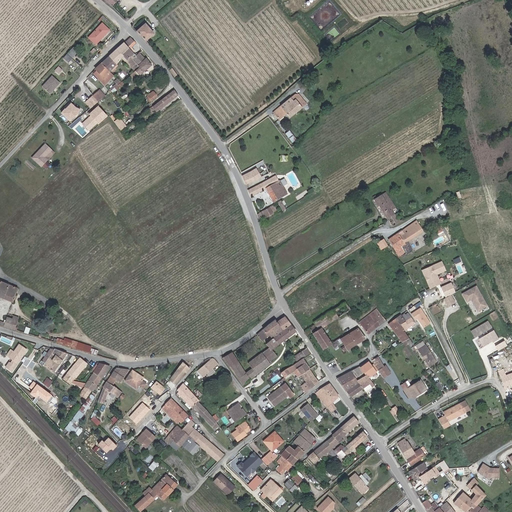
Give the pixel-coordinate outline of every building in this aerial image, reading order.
[(344,15),(341,12),(332,18),(339,26),(349,19),(346,14),(344,15)] [(112,28),(105,22),(91,36),(98,42),(112,28)] [(157,31),(147,22),(138,30),(148,39),(157,31)] [(332,30),(328,24),(322,28),(326,34),(332,30)] [(339,40),(332,30),(326,34),(333,44),(339,40)] [(127,42),(130,46),(136,39),(133,36),(127,42)] [(112,70),(126,54),(124,52),(130,46),(127,42),(126,41),(114,52),(104,61),(112,70)] [(80,49),(75,45),(69,51),(74,56),(80,49)] [(124,52),(126,54),(131,60),(135,57),(138,54),(130,46),(124,52)] [(142,65),(138,69),(132,73),(136,78),(138,76),(138,77),(141,74),(142,74),(154,64),(148,56),(147,58),(141,51),(138,54),(135,57),(138,60),(142,65)] [(73,58),(68,53),(64,57),(69,61),(73,58)] [(142,65),(138,60),(134,64),(138,69),(142,65)] [(107,76),(112,70),(104,61),(98,66),(107,76)] [(61,81),(54,74),(43,85),(50,92),(61,81)] [(181,93),(176,88),(158,101),(162,107),(181,93)] [(95,95),(100,101),(106,95),(101,89),(95,95)] [(146,96),(150,102),(158,96),(154,90),(146,96)] [(95,105),(100,101),(95,95),(91,99),(95,105)] [(301,95),(297,95),(275,112),(281,119),(289,113),(293,117),(309,104),(305,99),(304,99),(301,95)] [(69,119),(80,108),(74,105),(70,102),(65,107),(64,107),(60,110),(69,119)] [(108,115),(99,105),(91,113),(92,115),(78,127),(84,134),(99,121),(100,122),(108,115)] [(120,130),(127,126),(120,117),(114,121),(120,130)] [(290,130),(286,133),(292,143),(296,140),(290,130)] [(50,150),(44,144),(32,157),(41,166),(41,165),(46,161),(46,160),(43,157),(46,154),(50,150)] [(253,171),(256,179),(262,176),(258,168),(253,171)] [(256,179),(253,171),(244,175),(247,183),(256,179)] [(279,180),(277,175),(248,190),(251,196),(267,189),(274,201),(287,194),(283,186),(280,180),(279,180)] [(379,206),(387,219),(395,214),(392,209),(396,207),(386,192),(374,199),(378,206),(379,206)] [(276,210),(273,205),(258,214),(260,220),(274,212),(276,210)] [(451,218),(443,205),(431,212),(434,217),(439,215),(443,222),(451,218)] [(395,214),(387,219),(392,227),(404,219),(401,214),(402,213),(402,212),(402,211),(400,211),(399,212),(395,214)] [(405,235),(419,225),(417,220),(402,230),(405,235)] [(405,235),(402,230),(388,240),(398,256),(409,250),(405,243),(423,231),(419,225),(405,235)] [(380,249),(387,245),(383,239),(376,243),(380,249)] [(387,245),(380,249),(384,255),(391,251),(387,245)] [(438,274),(446,270),(442,260),(422,269),(430,288),(442,283),(438,274)] [(10,284),(4,281),(0,279),(0,290),(2,291),(2,292),(3,292),(2,296),(11,300),(17,286),(10,284)] [(475,284),(461,291),(466,299),(473,295),(475,298),(472,300),(477,308),(486,303),(475,284)] [(449,293),(443,297),(447,303),(453,300),(449,293)] [(430,316),(422,301),(416,305),(418,309),(423,316),(424,316),(426,319),(430,316)] [(352,309),(347,302),(323,317),(315,322),(317,325),(306,332),(307,335),(310,333),(322,350),(325,348),(332,344),(322,327),(352,309)] [(372,313),(380,324),(386,319),(378,308),(372,313)] [(18,313),(12,311),(10,317),(5,315),(3,320),(0,318),(0,323),(3,325),(15,329),(15,326),(14,326),(18,313)] [(380,324),(372,313),(367,317),(376,327),(380,324)] [(407,314),(403,317),(406,321),(401,324),(405,329),(417,321),(413,316),(409,318),(407,314)] [(390,323),(395,329),(401,324),(406,321),(403,317),(401,315),(390,323)] [(283,329),(291,324),(285,316),(278,322),(283,329)] [(369,333),(376,327),(367,317),(361,322),(363,324),(369,333)] [(277,334),(283,329),(278,322),(276,319),(258,334),(263,341),(270,334),(275,331),(277,334)] [(487,319),(471,329),(474,335),(482,330),(484,334),(479,337),(482,343),(491,338),(492,339),(497,336),(492,328),(487,331),(485,328),(490,325),(487,319)] [(296,330),(291,324),(283,329),(277,334),(273,338),(267,343),(270,347),(271,349),(296,330)] [(401,324),(395,329),(404,341),(407,339),(410,337),(405,329),(401,324)] [(366,338),(359,328),(342,339),(348,349),(366,338)] [(90,345),(64,337),(63,339),(56,337),(56,338),(53,338),(52,340),(89,351),(90,345)] [(415,343),(410,337),(407,339),(412,346),(415,343)] [(332,343),(335,348),(342,343),(338,338),(332,343)] [(495,344),(497,350),(507,346),(505,340),(495,344)] [(26,348),(18,343),(13,350),(12,349),(7,355),(16,362),(26,348)] [(436,361),(426,345),(419,349),(429,366),(436,361)] [(52,348),(50,347),(40,361),(42,363),(48,356),(47,355),(52,348)] [(66,352),(53,347),(52,348),(47,355),(48,356),(42,363),(51,371),(52,370),(66,352)] [(271,349),(270,347),(263,352),(271,363),(277,356),(271,349)] [(299,361),(305,357),(311,353),(308,347),(296,356),(299,361)] [(239,379),(247,372),(232,352),(223,357),(228,364),(239,379)] [(271,363),(263,352),(249,363),(253,368),(247,372),(239,379),(244,385),(257,374),(271,363)] [(85,362),(78,356),(65,372),(72,378),(85,362)] [(371,359),(379,369),(385,366),(378,356),(371,359)] [(313,372),(305,357),(299,361),(295,364),(302,374),(307,381),(302,385),(306,391),(320,381),(313,372)] [(203,377),(207,374),(212,370),(218,365),(212,360),(211,360),(210,360),(198,371),(203,377)] [(361,367),(368,375),(375,369),(368,361),(361,367)] [(92,371),(100,377),(108,365),(98,362),(92,371)] [(387,364),(385,366),(379,369),(384,376),(385,377),(392,372),(387,364)] [(189,370),(184,365),(171,380),(175,385),(189,370)] [(373,382),(368,375),(361,367),(360,366),(337,378),(351,395),(364,386),(366,389),(370,387),(366,382),(368,380),(371,384),(373,382)] [(291,373),(287,368),(281,372),(285,377),(291,373)] [(128,371),(116,369),(115,372),(124,378),(130,371),(128,371)] [(83,384),(84,385),(91,390),(100,377),(92,371),(86,380),(83,384)] [(107,383),(117,389),(124,378),(115,372),(107,382),(107,383)] [(144,379),(133,372),(126,382),(137,390),(139,387),(142,389),(144,386),(141,384),(144,379)] [(511,372),(500,378),(503,387),(511,384),(511,372)] [(48,377),(43,382),(48,387),(53,381),(48,377)] [(68,382),(63,378),(57,385),(62,389),(68,382)] [(428,388),(422,379),(409,387),(408,386),(405,388),(411,397),(414,395),(415,396),(428,388)] [(175,385),(171,380),(163,388),(167,391),(169,389),(171,392),(177,386),(175,385)] [(50,402),(54,396),(34,382),(31,386),(34,389),(31,393),(38,397),(39,395),(50,402)] [(117,389),(107,383),(104,387),(98,401),(103,403),(109,391),(119,398),(123,393),(117,389)] [(340,395),(331,383),(322,388),(323,389),(317,392),(323,399),(328,406),(340,395)] [(193,409),(194,408),(199,403),(200,402),(189,391),(183,384),(178,390),(180,392),(178,394),(186,402),(193,409)] [(283,399),(289,394),(282,386),(269,397),(275,405),(282,398),(283,399)] [(92,394),(90,393),(80,406),(84,409),(90,401),(88,400),(92,394)] [(188,417),(171,399),(165,404),(166,405),(163,407),(163,408),(174,420),(176,418),(180,421),(182,423),(188,417)] [(199,403),(194,408),(206,421),(213,429),(218,425),(216,422),(212,418),(199,403)] [(246,415),(244,411),(243,412),(240,408),(241,407),(238,403),(230,409),(238,421),(247,415),(246,415)] [(319,415),(309,403),(302,409),(312,421),(312,420),(313,420),(319,415)] [(466,412),(461,403),(444,411),(449,420),(466,412)] [(395,405),(390,411),(394,414),(399,409),(395,405)] [(315,463),(326,453),(330,449),(337,443),(342,438),(342,437),(360,422),(355,415),(345,424),(333,434),(335,435),(329,440),(309,457),(315,463)] [(76,428),(69,421),(66,424),(73,432),(76,428)] [(191,421),(182,430),(173,441),(174,441),(180,447),(182,445),(189,437),(195,442),(209,454),(218,462),(224,455),(213,446),(192,427),(195,424),(191,421)] [(250,429),(245,421),(239,426),(240,427),(231,434),(236,441),(243,437),(242,435),(244,433),(250,429)] [(173,441),(182,430),(177,426),(168,437),(167,439),(166,440),(170,445),(174,441),(173,441)] [(144,446),(154,435),(145,427),(135,438),(144,446)] [(299,446),(305,451),(316,438),(310,432),(309,433),(305,430),(294,442),(299,446)] [(345,447),(342,449),(347,454),(362,441),(368,435),(364,430),(351,442),(345,447)] [(284,440),(277,432),(271,438),(269,436),(265,440),(273,450),(284,440)] [(195,442),(189,437),(182,445),(187,450),(195,442)] [(406,442),(404,439),(398,443),(400,446),(399,447),(406,458),(407,458),(411,466),(425,457),(420,449),(414,453),(407,441),(406,442)] [(180,447),(174,441),(170,445),(176,451),(180,447)] [(336,455),(342,449),(345,447),(344,445),(342,446),(341,445),(333,452),(336,455)] [(305,451),(299,446),(296,450),(295,451),(290,446),(286,450),(298,459),(305,451)] [(333,452),(330,449),(326,453),(331,459),(336,455),(333,452)] [(283,456),(293,464),(298,459),(286,450),(281,455),(283,456)] [(263,461),(254,452),(251,455),(252,456),(243,464),(241,462),(238,465),(247,476),(251,472),(253,472),(256,469),(256,468),(263,461)] [(273,459),(268,454),(262,459),(267,465),(273,459)] [(289,468),(293,464),(283,456),(279,462),(282,465),(278,470),(282,474),(287,469),(288,470),(289,468)] [(438,461),(443,469),(448,465),(443,458),(438,461)] [(153,470),(158,463),(154,460),(149,467),(153,470)] [(418,475),(427,470),(423,464),(409,472),(413,478),(418,475)] [(491,468),(483,464),(478,472),(487,478),(500,479),(500,468),(491,468)] [(426,482),(439,473),(435,468),(420,478),(424,483),(426,482)] [(313,474),(311,472),(308,475),(314,481),(317,479),(313,474)] [(370,483),(362,474),(359,477),(356,473),(349,478),(361,491),(366,486),(370,483)] [(236,488),(222,474),(218,478),(216,476),(213,480),(221,487),(229,496),(236,488)] [(303,480),(298,474),(293,478),(299,484),(303,480)] [(178,485),(167,475),(160,483),(152,491),(150,489),(145,495),(146,497),(136,507),(140,511),(141,511),(159,496),(164,500),(178,485)] [(263,481),(257,475),(248,485),(253,490),(263,481)] [(289,478),(284,483),(293,492),(298,487),(289,478)] [(480,484),(476,479),(472,481),(468,485),(473,490),(477,487),(478,486),(480,484)] [(273,499),(281,490),(271,480),(263,489),(273,499)] [(456,492),(451,486),(442,494),(447,500),(453,495),(452,495),(456,492)] [(476,508),(482,502),(481,501),(486,495),(477,487),(473,490),(477,494),(473,500),(464,493),(455,503),(466,511),(468,511),(474,506),(476,508)] [(281,490),(273,499),(274,500),(283,491),(281,490)] [(328,511),(336,504),(328,496),(317,508),(320,511),(328,511)] [(427,510),(433,506),(429,500),(423,504),(427,510)] [(439,505),(443,511),(454,511),(447,502),(443,506),(441,504),(439,505)] [(489,511),(491,510),(482,502),(476,508),(474,506),(468,511),(489,511)] [(443,511),(439,505),(437,503),(433,506),(437,511),(436,511),(443,511)]
